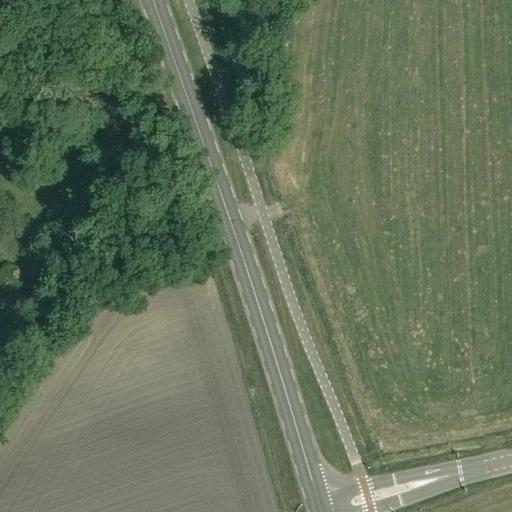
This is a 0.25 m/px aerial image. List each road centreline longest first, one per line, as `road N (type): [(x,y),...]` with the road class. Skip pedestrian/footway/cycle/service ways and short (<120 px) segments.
road 1 (secondary): [(321,510),(152,0)]
road 2 (unclassified): [(321,510),(511,461)]
